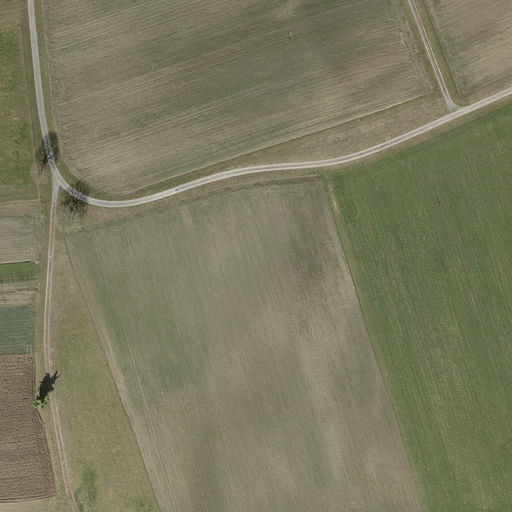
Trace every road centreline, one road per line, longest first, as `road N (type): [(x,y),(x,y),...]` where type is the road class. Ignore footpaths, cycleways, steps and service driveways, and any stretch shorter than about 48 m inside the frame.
road 1 (track): [(511,94),(371,153),(234,172),(147,201),(103,205),(57,177)]
road 2 (track): [(57,177),(47,338),(75,511)]
road 3 (track): [(57,177),(45,142),(30,0)]
road 4 (track): [(411,0),(454,116)]
